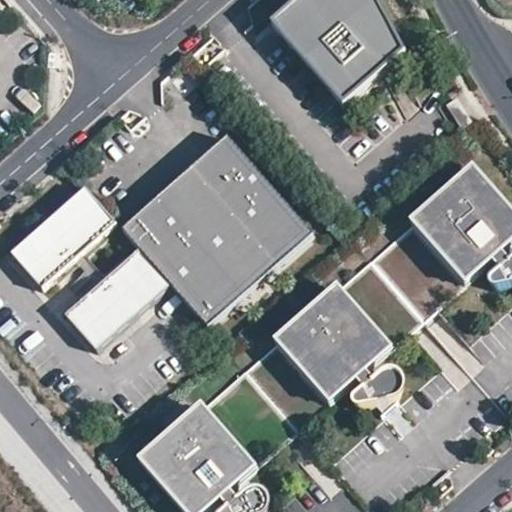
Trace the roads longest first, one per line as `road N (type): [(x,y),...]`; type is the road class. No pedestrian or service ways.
road 1 (unclassified): [(0,189),(113,88)]
road 2 (unclassified): [(113,88),(212,0)]
